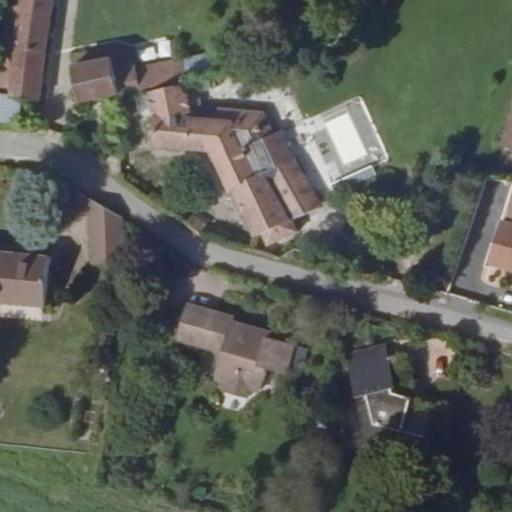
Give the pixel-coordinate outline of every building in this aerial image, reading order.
[(11,0),(5,36),(0,59),(0,103),(8,105),(29,110),(36,75),(51,6),(49,0),(11,0)] [(238,39),(192,50),(196,69),(242,58),(238,39)] [(61,67),(69,100),(172,77),(167,56),(125,65),(122,53),(61,67)] [(174,84),(139,92),(136,122),(140,122),(138,152),(189,148),(206,172),(244,225),(246,223),(261,245),(267,247),(292,231),(284,217),(308,202),(261,126),(235,143),(217,115),(199,128),(190,127),(190,117),(171,117),(174,84)] [(511,87),(507,85),(501,99),(511,103),(511,87)] [(511,103),(501,99),(487,134),(511,144),(511,103)] [(0,119),(8,105),(0,103),(0,119)] [(502,213),(510,184),(487,178),(479,207),(502,213)] [(139,188),(138,193),(148,198),(158,203),(159,198),(139,188)] [(79,205),(76,269),(107,272),(112,221),(112,220),(98,213),(79,205)] [(511,222),(501,219),(489,261),(511,267),(511,222)] [(0,256),(17,258),(17,250),(0,248),(0,256)] [(17,258),(0,256),(0,319),(39,323),(40,309),(43,309),(47,261),(17,258)] [(239,317),(216,310),(209,308),(212,301),(186,293),(185,297),(141,283),(131,316),(152,322),(174,329),(167,350),(173,352),(169,364),(194,371),(197,360),(210,364),(216,345),(225,348),(232,328),(236,329),(239,317)] [(218,303),(212,301),(209,308),(216,310),(218,303)] [(150,328),(152,322),(131,316),(129,322),(150,328)] [(326,346),(328,359),(367,354),(365,341),(326,346)] [(385,351),(367,354),(328,359),(332,389),(343,388),(344,395),(328,409),(331,432),(351,437),(366,424),(414,439),(424,406),(385,394),(384,380),(389,379),(385,351)]
